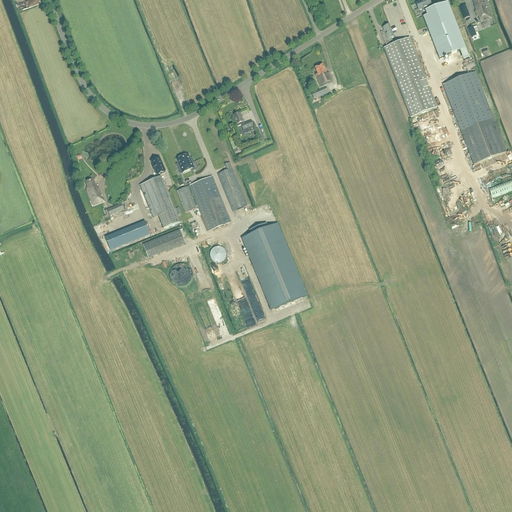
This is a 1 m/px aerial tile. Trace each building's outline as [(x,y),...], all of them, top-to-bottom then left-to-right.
[(424,18),(440,60),(467,50),(448,3),(433,9),(432,6),(429,0),(426,0),(416,4),(419,11),(423,10),(423,12),(425,12),(426,12),(428,16),(424,18)] [(475,8),(477,12),(475,12),(477,18),(479,17),(482,23),(492,18),(487,7),(485,4),(483,4),(481,0),(476,0),(473,1),(476,7),(475,8)] [(464,19),(470,17),(465,6),(460,8),(464,19)] [(384,49),(412,119),(438,109),(410,39),(394,45),(391,39),(394,38),(389,26),(383,29),(384,32),(381,33),(387,48),(384,49)] [(478,52),(481,58),(490,55),(487,48),(478,52)] [(316,76),(321,87),(334,82),(330,74),(328,75),(324,65),(316,69),(318,75),(316,76)] [(443,86),(462,133),(475,166),(507,153),(494,120),(476,73),(443,86)] [(312,94),(314,100),(329,94),(326,88),(312,94)] [(234,116),(237,125),(238,127),(242,126),(244,131),(254,127),(252,122),(245,124),(241,114),(234,116)] [(189,155),(177,160),(179,164),(177,165),(181,174),(191,170),(192,172),(197,170),(193,158),(191,159),(189,155)] [(160,159),(152,162),(157,176),(166,173),(160,159)] [(247,207),(230,164),(225,166),(227,172),(218,175),(233,212),(247,207)] [(214,177),(177,192),(186,213),(199,208),(210,233),(233,223),(214,177)] [(141,187),(153,218),(159,216),(164,230),(179,224),(161,179),(141,187)] [(87,187),(86,188),(86,192),(93,207),(105,202),(103,199),(102,200),(100,196),(102,196),(98,187),(96,188),(92,180),(85,183),(87,187)] [(511,180),(489,189),(493,199),(511,192),(511,180)] [(442,203),(445,210),(450,208),(447,201),(442,203)] [(121,205),(108,211),(110,217),(124,211),(121,205)] [(252,237),(244,241),(273,311),(306,297),(278,227),(268,231),(265,225),(250,231),(252,237)] [(180,232),(143,247),(148,260),(186,245),(180,232)] [(210,255),(211,258),(212,261),(214,263),(216,264),(219,264),(221,263),(224,261),(226,259),(226,256),(226,253),(225,251),(223,249),(221,248),(217,248),(214,249),(212,250),(211,252),(210,255)] [(194,277),(193,272),(190,268),(185,265),(180,264),(176,266),(172,269),(170,274),(169,279),(171,283),(175,287),(180,288),(185,288),(189,286),(192,282),(194,277)] [(202,289),(205,297),(212,294),(209,286),(202,289)]
